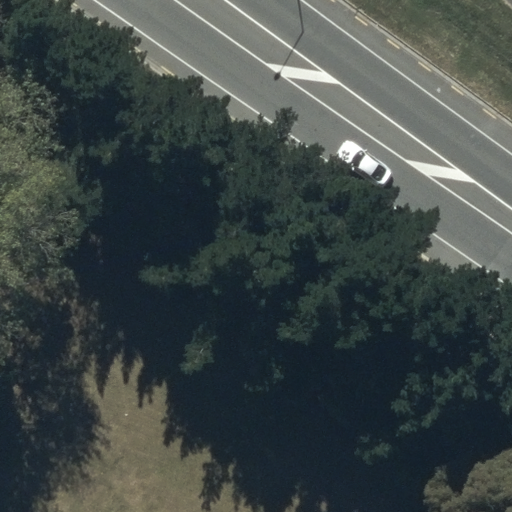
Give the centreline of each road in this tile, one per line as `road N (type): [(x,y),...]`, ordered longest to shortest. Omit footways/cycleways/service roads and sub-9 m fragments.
road 1 (secondary): [(511,262),(132,0)]
road 2 (secondary): [(260,0),(511,182)]
